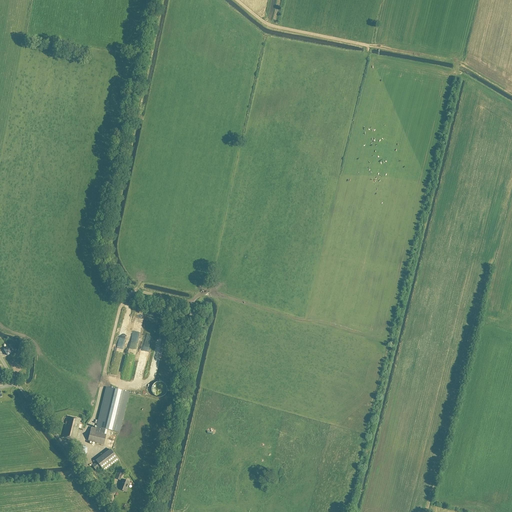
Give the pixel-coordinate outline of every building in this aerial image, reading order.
[(200,314),(190,311),(188,320),(189,320),(188,323),(192,324),(193,321),(198,322),(200,314)] [(97,429),(91,428),(88,441),(104,445),(108,430),(112,431),(120,433),(129,393),(106,387),(97,429)] [(76,440),(81,419),(67,416),(62,437),(76,440)] [(78,447),(78,452),(82,455),(87,453),(87,448),(83,445),(78,447)] [(119,460),(111,449),(96,460),(97,462),(93,465),(96,470),(100,466),(104,471),(119,460)] [(126,492),(130,482),(122,479),(118,489),(126,492)]
